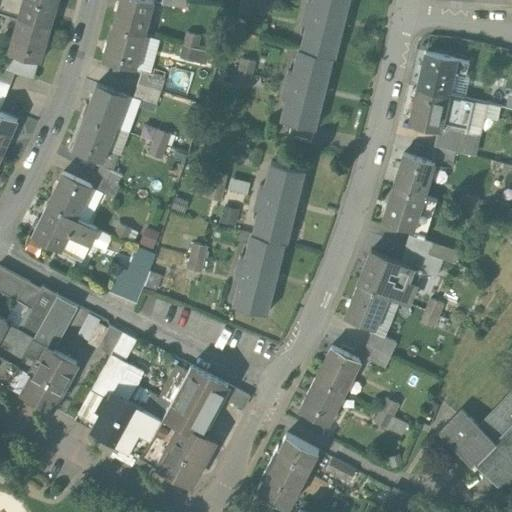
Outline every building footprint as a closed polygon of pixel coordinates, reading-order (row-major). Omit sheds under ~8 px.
[(3,0),(0,12),(20,18),(49,26),(56,0),(3,0)] [(154,0),(152,0),(120,0),(114,27),(145,35),(154,0)] [(273,0),(258,0),(256,12),(269,16),(273,0)] [(349,0),(314,0),(314,2),(308,0),(303,23),(309,25),(303,49),(333,56),(336,57),(349,0)] [(49,26),(20,18),(9,53),(39,61),(49,26)] [(145,35),(114,27),(105,61),(136,69),(145,35)] [(200,36),(187,33),(184,46),(197,49),(200,36)] [(197,49),(184,46),(180,59),(193,62),(197,49)] [(303,49),(300,49),(294,73),(289,72),(283,96),(289,97),(283,120),(293,122),(316,128),(333,56),(303,49)] [(468,62),(426,52),(418,88),(449,95),(453,74),(465,76),(468,62)] [(256,62),(242,58),(235,84),(249,88),(256,62)] [(147,71),(143,87),(163,92),(167,76),(147,71)] [(128,95),(97,84),(85,117),(116,128),(128,95)] [(418,88),(409,124),(439,131),(441,131),(442,129),(443,124),(468,129),(474,101),(449,95),(418,88)] [(504,94),(490,91),(487,104),(501,107),(504,94)] [(16,120),(0,113),(0,153),(1,154),(16,120)] [(116,128),(85,117),(73,151),(102,161),(100,166),(113,171),(119,154),(108,151),(116,128)] [(316,128),(293,122),(290,136),(312,141),(316,128)] [(475,136),(442,129),(441,131),(439,131),(435,146),(436,146),(456,151),(472,155),(475,136)] [(171,135),(158,130),(154,142),(166,147),(171,135)] [(166,147),(154,142),(149,155),(162,160),(166,147)] [(456,151),(436,146),(433,158),(452,163),(456,151)] [(435,163),(404,153),(393,187),(425,197),(435,163)] [(272,164),(267,188),(261,186),(256,208),(261,210),(255,236),(286,243),(288,244),(305,172),(272,164)] [(113,171),(100,166),(97,176),(118,186),(122,174),(113,171)] [(91,187),(63,173),(48,204),(77,218),(78,219),(91,190),(93,188),(91,187)] [(228,177),(215,174),(209,199),(222,203),(228,177)] [(118,186),(97,176),(91,187),(93,188),(91,190),(113,200),(119,187),(118,186)] [(425,197),(393,187),(383,221),(414,231),(425,197)] [(480,201),(467,197),(463,209),(476,213),(480,201)] [(77,218),(48,204),(32,238),(82,262),(98,229),(78,219),(77,218)] [(476,213),(463,209),(459,222),(472,226),(476,213)] [(131,230),(119,225),(114,236),(125,241),(131,230)] [(253,235),(247,260),(241,258),(236,281),(241,283),(235,307),(268,315),(286,243),(255,236),(253,235)] [(434,243),(413,235),(409,248),(430,255),(434,243)] [(208,248),(195,245),(189,271),(202,274),(208,248)] [(128,272),(118,268),(109,291),(137,303),(156,255),(138,247),(128,272)] [(409,248),(408,247),(403,262),(423,269),(438,275),(444,260),(430,255),(409,248)] [(403,262),(372,251),(359,284),(389,297),(409,304),(423,269),(403,262)] [(40,289),(28,283),(17,304),(28,310),(18,329),(22,331),(34,338),(56,297),(58,294),(42,286),(40,289)] [(389,297),(359,284),(345,317),(376,329),(389,297)] [(34,338),(19,365),(33,373),(47,347),(54,351),(77,309),(56,297),(34,338)] [(443,305),(431,300),(426,312),(438,316),(443,305)] [(438,316),(426,312),(421,325),(433,329),(438,316)] [(0,319),(0,378),(9,383),(19,365),(34,338),(22,331),(9,356),(0,351),(0,333),(6,323),(0,319)] [(109,327),(98,348),(111,355),(122,335),(109,327)] [(122,335),(111,355),(124,362),(135,342),(122,335)] [(47,347),(33,373),(19,365),(9,383),(23,391),(23,392),(52,408),(76,364),(54,351),(47,347)] [(361,362),(332,347),(317,378),(346,392),(361,362)] [(111,355),(91,391),(103,398),(104,397),(108,400),(113,392),(128,364),(124,362),(111,355)] [(162,419),(152,437),(172,448),(184,425),(201,434),(220,399),(227,386),(191,368),(162,419)] [(346,392),(317,378),(301,409),(330,423),(346,392)] [(248,398),(227,386),(220,399),(242,410),(248,398)] [(113,392),(108,400),(104,397),(103,398),(97,410),(101,413),(92,430),(121,446),(122,445),(142,456),(152,437),(162,419),(113,392)] [(511,394),(480,427),(463,411),(442,433),(471,462),(473,460),(503,490),(511,480),(511,473),(510,471),(511,469),(511,394)] [(399,405),(387,399),(381,411),(393,417),(399,405)] [(393,417),(381,411),(376,422),(387,428),(393,417)] [(184,425),(172,448),(152,437),(142,456),(162,467),(162,468),(191,484),(207,454),(212,457),(216,451),(210,448),(214,442),(201,434),(184,425)] [(319,450),(289,434),(276,458),(275,457),(269,468),(271,469),(259,491),(289,506),(319,450)] [(355,470),(333,459),(327,471),(349,482),(355,470)] [(405,511),(411,500),(395,492),(384,511),(405,511)]
